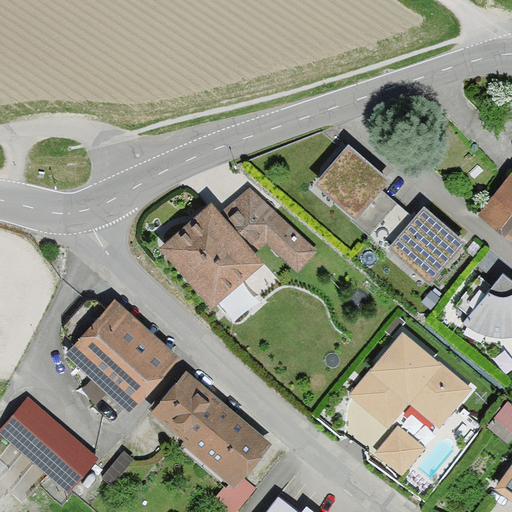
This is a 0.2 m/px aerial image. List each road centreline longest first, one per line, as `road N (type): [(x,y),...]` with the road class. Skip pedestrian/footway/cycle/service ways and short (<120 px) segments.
road 1 (tertiary): [(511,53),(218,147),(81,210)]
road 2 (residential): [(81,210),(135,288),(392,511)]
